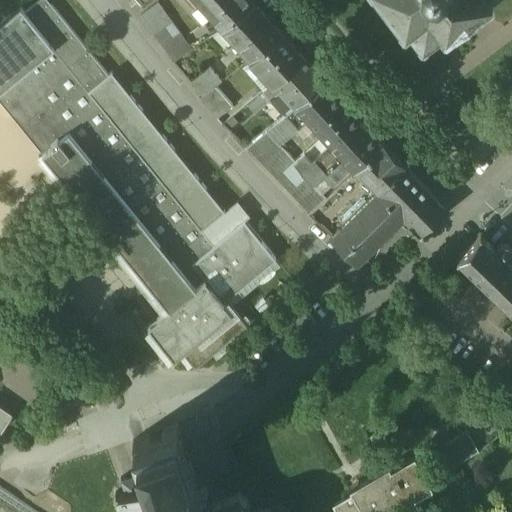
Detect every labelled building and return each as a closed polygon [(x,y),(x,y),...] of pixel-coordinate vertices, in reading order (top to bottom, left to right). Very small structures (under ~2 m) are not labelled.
[(237,227),(112,72),(109,75),(47,0),(39,0),(25,12),(22,7),(0,24),(0,100),(10,112),(9,112),(169,308),(205,279),(223,302),(276,259),(244,221),(237,227)] [(255,3),(252,0),(195,0),(221,28),(255,3)] [(385,0),(401,21),(398,24),(401,27),(404,25),(405,25),(407,28),(408,27),(420,43),(417,45),(419,48),(422,46),(422,47),(423,46),(425,48),(428,46),(426,44),(442,32),(445,30),(446,30),(449,34),(452,31),(449,27),(462,17),(464,20),(470,16),(476,11),(474,8),(485,0),(488,0),(490,2),(493,0),(385,0)] [(191,49),(158,3),(141,16),(174,62),(191,49)] [(255,3),(221,28),(250,59),(282,33),(255,3)] [(250,59),(249,59),(272,84),(305,57),(298,50),(282,33),(250,59)] [(272,84),(264,91),(286,115),(289,113),(326,82),(311,65),(312,65),(305,57),(272,84)] [(210,66),(191,81),(203,96),(216,86),(222,81),(210,66)] [(332,147),(314,163),(304,152),(295,161),(294,162),(311,184),(312,183),(369,130),(326,82),(296,107),(324,138),(321,140),(328,147),(330,145),(332,147)] [(233,105),(216,86),(203,96),(200,98),(217,119),(233,105)] [(286,115),(272,126),(285,141),(300,127),(289,113),(286,115)] [(311,184),(294,162),(295,161),(281,145),(285,141),(272,126),(245,149),(293,201),(308,214),(326,197),(322,193),(312,183),(311,184)] [(369,130),(312,183),(322,193),(349,167),(353,171),(383,144),(369,130)] [(475,143),(470,139),(465,139),(460,144),(460,150),(464,154),(469,154),(475,148),(475,143)] [(383,144),(353,171),(375,194),(404,166),(383,144)] [(445,207),(404,166),(375,194),(331,237),(356,262),(404,217),(419,233),(445,207)] [(511,264),(506,258),(506,257),(507,257),(508,257),(509,256),(510,255),(511,254),(511,253),(511,251),(511,249),(511,248),(511,247),(510,246),(509,245),(508,244),(507,243),(506,243),(505,243),(504,243),(503,243),(502,244),(500,244),(499,245),(499,246),(498,247),(498,248),(498,249),(496,249),(481,234),(458,259),(511,311),(511,264)] [(205,279),(169,308),(148,325),(174,357),(183,351),(231,311),(230,310),(223,302),(205,279)] [(231,311),(183,351),(195,366),(247,325),(233,308),(230,310),(231,311)] [(0,430),(12,411),(0,402),(0,430)] [(155,430),(133,438),(148,480),(120,489),(116,488),(114,492),(118,493),(124,511),(121,511),(279,511),(277,511),(275,511),(268,508),(251,508),(248,510),(249,504),(247,497),(240,493),(239,491),(206,503),(201,489),(208,486),(207,482),(199,485),(178,422),(155,430)] [(466,426),(441,441),(453,462),(479,447),(466,426)] [(414,451),(391,465),(389,461),(349,484),(352,488),(332,499),(339,511),(388,511),(410,499),(409,496),(433,483),(414,451)]
